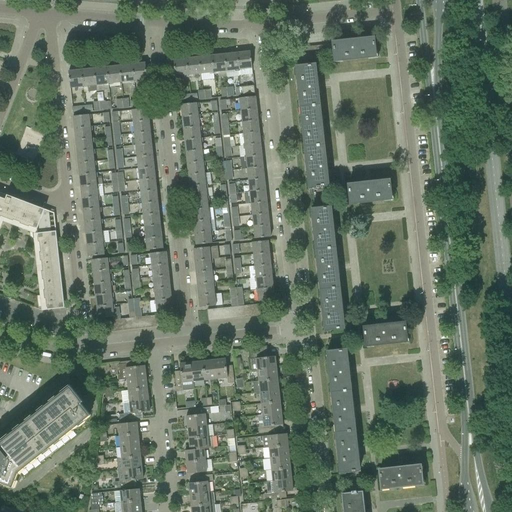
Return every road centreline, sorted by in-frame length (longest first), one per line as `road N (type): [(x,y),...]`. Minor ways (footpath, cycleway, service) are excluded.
road 1 (residential): [(396,10),(442,429),(463,458)]
road 2 (secondary): [(431,87),(468,429)]
road 3 (residential): [(190,340),(154,22)]
road 4 (residential): [(294,329),(262,24)]
road 5 (residential): [(68,197),(42,14)]
road 6 (residential): [(315,511),(294,329)]
road 7 (residential): [(175,511),(156,346)]
road 8 (residential): [(87,354),(68,197)]
road 9 (residential): [(262,24),(396,10)]
